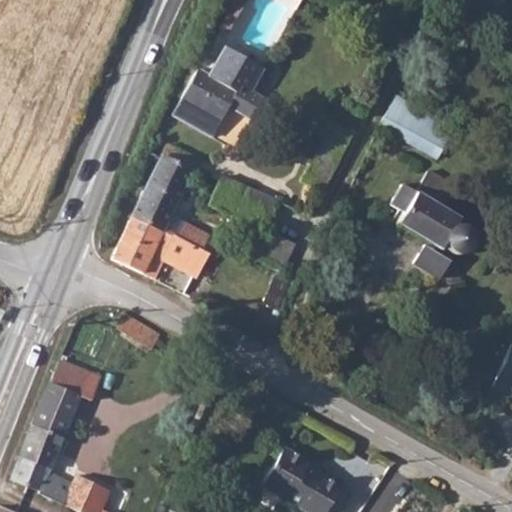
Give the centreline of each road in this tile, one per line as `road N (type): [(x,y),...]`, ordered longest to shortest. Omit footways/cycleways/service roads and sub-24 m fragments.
road 1 (tertiary): [(56,274),(80,277),(511,510)]
road 2 (primary): [(169,0),(56,274)]
road 3 (primary): [(56,274),(0,411)]
